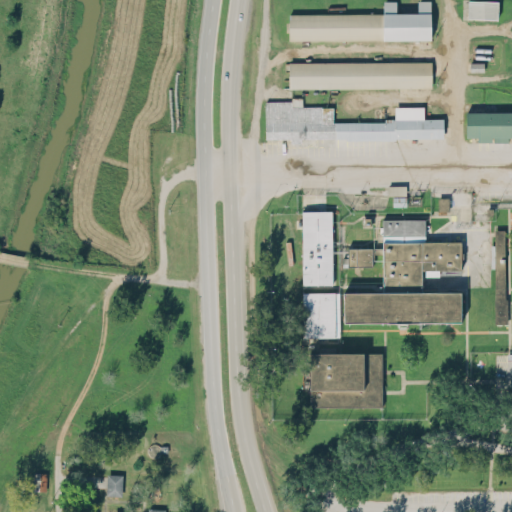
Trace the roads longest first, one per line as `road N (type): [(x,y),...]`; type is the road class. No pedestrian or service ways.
road 1 (secondary): [(265,511),(236,374),(228,105),(237,0)]
road 2 (secondary): [(211,0),(203,99),(206,282),(211,379),(233,511)]
road 3 (track): [(109,275),(109,346),(65,443),(68,511)]
road 4 (track): [(28,261),(206,282)]
road 5 (track): [(450,0),(457,169)]
road 6 (track): [(160,278),(165,184),(176,175),(205,176)]
